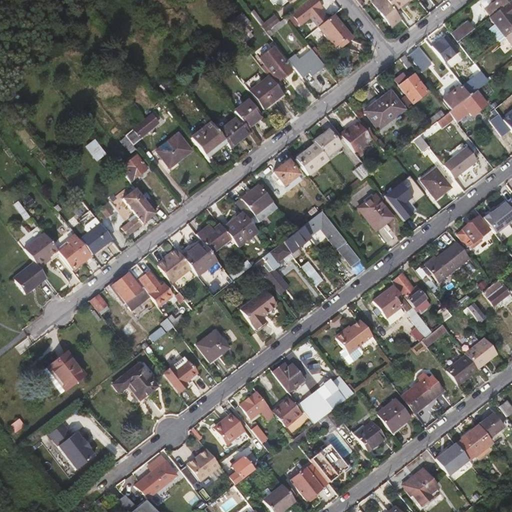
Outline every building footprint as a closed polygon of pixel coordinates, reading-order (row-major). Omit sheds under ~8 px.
[(321,8),(315,0),(305,0),(304,1),(313,13),(321,8)] [(397,14),(385,0),(375,0),(372,3),(392,27),(401,19),(397,14)] [(415,0),(385,0),(397,14),(415,0)] [(480,0),(480,3),(490,17),(511,0),(480,0)] [(511,0),(490,17),(489,18),(504,38),(511,31),(511,0)] [(313,13),(304,1),(289,13),(297,23),(298,25),(313,13)] [(263,24),(252,9),(249,12),(260,26),(263,24)] [(297,23),(289,13),(284,17),(288,22),(292,26),(297,23)] [(265,31),(278,21),(274,15),(263,24),(260,26),(265,31)] [(351,38),(332,15),(317,27),(333,47),(337,44),(341,42),(343,45),(351,38)] [(268,36),(288,22),(284,17),(278,21),(265,31),(268,36)] [(233,29),(237,34),(242,30),(250,24),(247,19),(233,29)] [(457,42),(472,30),(466,22),(450,34),(457,42)] [(246,36),(242,30),(237,34),(241,40),(246,36)] [(253,44),(246,36),(241,40),(248,49),(253,44)] [(457,53),(444,36),(430,47),(443,64),(457,53)] [(272,48),(259,58),(277,82),(291,72),(272,48)] [(415,50),(407,56),(417,68),(424,62),(415,50)] [(321,69),(309,53),(296,63),(309,80),(321,69)] [(326,60),(321,53),(316,57),(321,64),(326,60)] [(446,68),(461,57),(457,53),(443,64),(446,68)] [(229,54),(224,57),(227,62),(232,58),(229,54)] [(412,66),(404,55),(399,59),(407,69),(412,66)] [(309,80),(296,63),(293,60),(289,63),(305,83),(309,80)] [(480,72),(474,64),(468,68),(474,77),(480,72)] [(478,89),(487,82),(480,72),(474,77),(461,87),(468,97),(477,91),(478,89)] [(406,82),(414,76),(412,73),(404,79),(406,82)] [(427,93),(414,76),(406,82),(404,79),(400,75),(394,80),(412,104),(427,93)] [(270,101),(281,93),(268,77),(249,92),(262,110),(271,103),(270,101)] [(450,111),(468,97),(461,87),(460,86),(442,100),(450,111)] [(391,116),(402,108),(390,91),(375,103),(377,106),(365,115),(377,131),(393,119),(391,116)] [(471,116),(487,104),(477,91),(468,97),(450,111),(449,113),(454,119),(456,122),(469,113),(471,116)] [(260,117),(247,100),(232,112),(237,118),(245,128),(260,117)] [(365,115),(377,106),(375,103),(363,112),(365,115)] [(169,116),(160,104),(156,107),(165,119),(169,116)] [(511,128),(511,118),(501,104),(494,110),(510,130),(511,128)] [(393,119),(404,110),(402,108),(391,116),(393,119)] [(510,130),(494,110),(491,112),(495,117),(488,122),(501,137),(510,130)] [(429,128),(445,116),(441,111),(425,123),(429,128)] [(424,141),(454,119),(449,113),(445,116),(429,128),(420,135),(424,141)] [(138,138),(157,124),(151,115),(132,130),(133,132),(138,138)] [(249,134),(245,128),(237,118),(217,132),(224,141),(230,148),(249,134)] [(372,137),(361,122),(357,125),(368,140),(372,137)] [(224,141),(217,132),(210,123),(190,139),(204,156),(224,141)] [(368,140),(357,125),(356,124),(351,128),(340,137),(353,153),(369,141),(368,140)] [(340,137),(351,128),(349,126),(338,134),(340,137)] [(340,146),(328,131),(313,142),(315,144),(325,157),(340,146)] [(143,145),(138,138),(133,132),(125,138),(135,151),(143,145)] [(177,135),(155,152),(169,169),(190,152),(177,135)] [(429,148),(424,141),(420,135),(412,141),(422,153),(429,148)] [(307,176),(328,161),(325,157),(315,144),(295,160),(307,176)] [(453,180),(476,162),(466,149),(443,166),(453,180)] [(129,183),(146,170),(136,156),(119,170),(129,183)] [(298,175),(287,162),(272,173),(282,187),(298,175)] [(370,175),(362,165),(353,172),(360,182),(367,177),(370,175)] [(435,169),(420,181),(435,200),(450,188),(435,169)] [(271,202),(258,186),(240,199),(253,216),(271,202)] [(128,222),(120,228),(126,236),(154,215),(134,189),(121,199),(133,215),(127,220),(128,222)] [(357,209),(374,232),(392,218),(374,196),(357,209)] [(511,199),(505,205),(503,203),(490,213),(489,212),(481,218),(494,234),(511,220),(511,199)] [(259,223),(276,209),(271,202),(253,216),(259,223)] [(105,203),(98,209),(105,219),(113,213),(105,203)] [(257,233),(242,213),(234,220),(235,222),(224,231),(234,244),(237,248),(257,233)] [(309,239),(320,230),(336,250),(337,249),(350,267),(358,261),(321,213),(301,229),(309,239)] [(477,218),(461,230),(472,244),(487,232),(477,218)] [(91,256),(111,240),(99,224),(79,240),(91,256)] [(234,244),(224,231),(218,224),(199,240),(201,242),(211,255),(219,249),(222,253),(234,244)] [(297,249),(309,239),(301,229),(295,233),(281,244),(293,259),(294,260),(301,254),(297,249)] [(49,258),(57,252),(43,234),(23,250),(34,263),(39,270),(46,264),(44,261),(49,258)] [(72,271),(90,257),(75,236),(66,243),(68,246),(58,253),(72,271)] [(448,273),(468,258),(455,241),(435,257),(448,273)] [(217,262),(211,255),(201,242),(181,257),(190,269),(197,278),(217,262)] [(289,288),(274,270),(284,262),(286,264),(293,259),(281,244),(271,251),(268,254),(253,265),(278,296),(289,288)] [(163,261),(156,267),(170,285),(190,269),(181,257),(175,249),(167,255),(168,257),(163,261)] [(253,265),(268,254),(263,249),(247,261),(252,266),(253,265)] [(232,282),(252,266),(247,261),(244,257),(238,261),(241,265),(230,273),(228,270),(225,272),(232,282)] [(448,273),(435,257),(424,265),(437,282),(448,273)] [(323,282),(307,262),(300,268),(316,287),(323,282)] [(25,295),(46,279),(39,270),(34,263),(13,279),(25,295)] [(160,289),(147,272),(144,275),(136,265),(129,270),(130,272),(147,294),(157,306),(170,296),(163,286),(160,289)] [(147,294),(130,272),(112,287),(128,308),(147,294)] [(229,284),(222,275),(217,279),(224,288),(229,284)] [(412,309),(424,299),(418,291),(415,293),(402,275),(392,283),(412,309)] [(508,295),(497,281),(490,286),(481,294),(492,308),(499,302),(508,295)] [(219,289),(213,283),(206,289),(211,296),(219,289)] [(372,303),(385,319),(401,307),(405,312),(409,309),(393,287),(372,303)] [(261,317),(275,306),(263,292),(239,311),(254,330),(265,322),(261,317)] [(184,302),(178,295),(178,294),(173,297),(180,306),(184,302)] [(107,307),(97,295),(89,301),(98,313),(107,307)] [(503,308),(511,300),(511,299),(508,295),(499,302),(503,308)] [(485,319),(473,303),(467,308),(480,323),(485,319)] [(450,317),(442,307),(435,312),(443,323),(450,317)] [(480,323),(467,308),(462,312),(474,327),(480,323)] [(174,327),(183,320),(180,315),(175,320),(171,315),(167,319),(174,327)] [(174,327),(167,319),(160,325),(166,333),(173,328),(174,327)] [(371,337),(358,321),(349,329),(342,334),(341,332),(335,337),(335,340),(343,349),(339,352),(349,365),(361,355),(361,351),(358,347),(371,337)] [(426,348),(446,332),(441,325),(431,333),(420,341),(426,348)] [(152,344),(165,334),(161,329),(148,338),(152,344)] [(410,334),(419,342),(424,337),(415,329),(410,334)] [(214,331),(195,346),(208,363),(227,349),(214,331)] [(157,349),(170,338),(166,333),(165,334),(152,344),(143,351),(149,360),(159,352),(157,349)] [(361,351),(374,340),(371,337),(358,347),(361,351)] [(477,371),(496,355),(484,340),(465,355),(477,371)] [(84,375),(66,353),(46,368),(64,391),(84,375)] [(173,370),(184,361),(180,355),(169,364),(173,370)] [(477,371),(465,355),(445,371),(457,386),(477,371)] [(195,375),(184,361),(173,370),(169,364),(160,371),(178,394),(186,387),(184,384),(195,375)] [(156,387),(139,364),(112,385),(118,394),(127,387),(139,401),(156,387)] [(303,381),(291,365),(287,368),(284,364),(272,373),(287,393),(303,381)] [(414,414),(442,392),(430,377),(428,379),(423,374),(417,379),(420,382),(401,397),(414,414)] [(186,387),(198,378),(195,375),(184,384),(186,387)] [(332,409),(352,394),(346,387),(339,378),(331,384),(328,380),(297,405),(308,420),(312,425),(316,422),(320,419),(332,409)] [(349,384),(346,387),(352,394),(355,392),(349,384)] [(272,413),(256,393),(238,406),(249,420),(259,412),(266,422),(274,416),(272,413)] [(299,414),(288,400),(272,413),(274,416),(277,420),(284,415),(289,422),(299,414)] [(410,419),(394,400),(375,415),(391,434),(410,419)] [(511,413),(511,409),(506,402),(498,408),(506,418),(511,413)] [(343,423),(332,409),(320,419),(331,433),(343,423)] [(488,439),(502,428),(492,415),(478,426),(488,439)] [(242,433),(229,416),(218,425),(220,427),(213,432),(224,447),(242,433)] [(10,426),(14,432),(23,426),(19,419),(10,426)] [(293,441),(312,425),(308,420),(289,436),(293,441)] [(321,428),(316,422),(312,425),(317,431),(321,428)] [(384,440),(370,422),(353,436),(367,454),(384,440)] [(77,474),(96,459),(75,433),(72,436),(62,425),(47,437),(77,474)] [(297,446),(317,431),(312,425),(293,441),(297,446)] [(491,443),(488,439),(478,426),(460,439),(474,457),(476,455),(488,446),(491,443)] [(266,441),(255,427),(251,430),(260,442),(262,445),(266,441)] [(340,461),(328,445),(315,456),(316,457),(309,462),(316,470),(322,465),(323,466),(325,465),(335,478),(341,474),(335,465),(340,461)] [(447,477),(467,461),(454,445),(434,461),(447,477)] [(196,486),(218,468),(204,450),(182,468),(196,486)] [(174,476),(159,457),(148,466),(154,473),(163,485),(174,476)] [(233,486),(253,471),(243,458),(230,468),(234,473),(227,478),(233,486)] [(351,470),(342,459),(340,461),(349,472),(351,470)] [(349,472),(340,461),(335,465),(341,474),(343,476),(349,472)] [(261,481),(271,473),(263,463),(253,471),(261,481)] [(403,484),(420,506),(431,498),(427,494),(436,487),(422,470),(403,484)] [(290,482),(305,502),(308,500),(310,502),(316,498),(314,495),(325,487),(315,473),(310,476),(306,471),(290,482)] [(148,502),(177,479),(174,476),(163,485),(154,473),(134,489),(145,504),(148,502)] [(282,511),(294,503),(281,486),(261,501),(269,511),(282,511)] [(125,495),(114,504),(120,511),(149,511),(142,503),(136,509),(125,495)]
